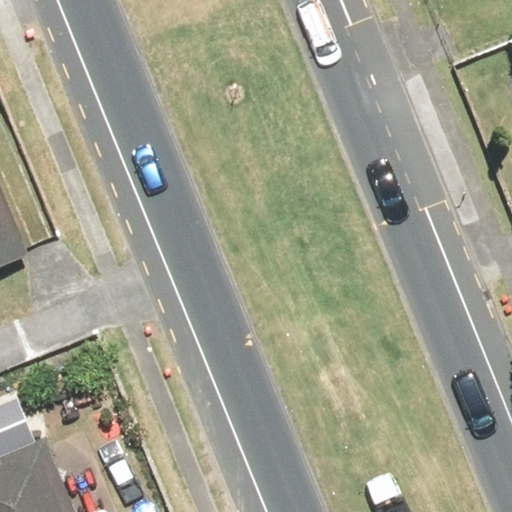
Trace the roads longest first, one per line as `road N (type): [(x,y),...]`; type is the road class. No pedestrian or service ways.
road 1 (primary): [(295,511),(83,0)]
road 2 (primary): [(331,0),(511,437)]
